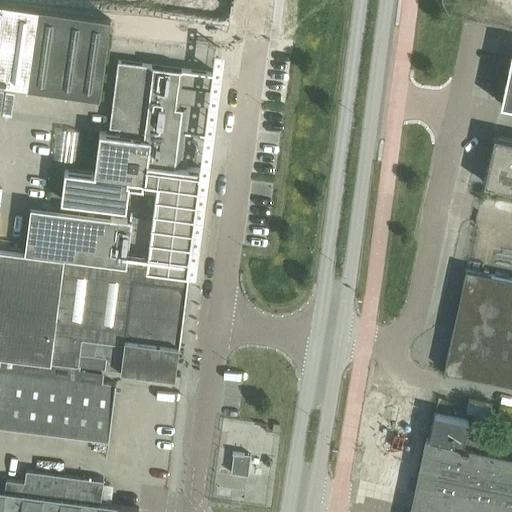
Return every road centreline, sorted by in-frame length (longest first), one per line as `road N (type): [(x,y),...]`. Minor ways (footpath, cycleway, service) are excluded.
road 1 (secondary): [(360,0),(316,336)]
road 2 (unclassified): [(454,110),(400,354),(338,339)]
road 3 (unclassified): [(249,43),(216,323)]
road 4 (secondary): [(338,339),(370,100)]
road 5 (unknown): [(400,354),(375,478),(358,494),(313,507)]
road 6 (unclassified): [(216,323),(193,511)]
road 7 (secondary): [(316,336),(287,511)]
road 8 (secondary): [(312,511),(338,339)]
